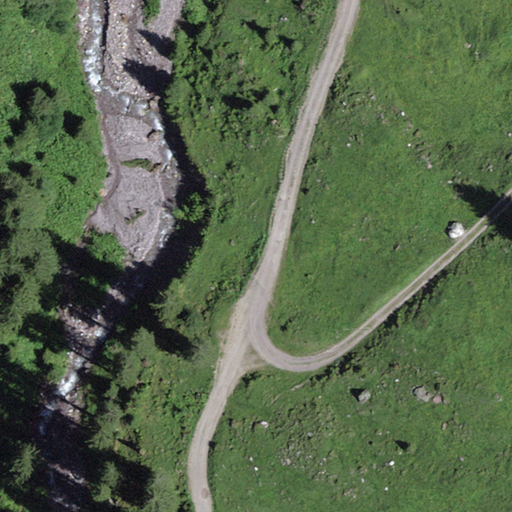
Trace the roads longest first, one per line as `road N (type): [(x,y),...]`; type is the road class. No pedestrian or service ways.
road 1 (track): [(349,0),(300,135),(246,336)]
road 2 (track): [(246,336),(287,359),(330,351),(511,190)]
road 3 (track): [(204,511),(200,440),(246,336)]
